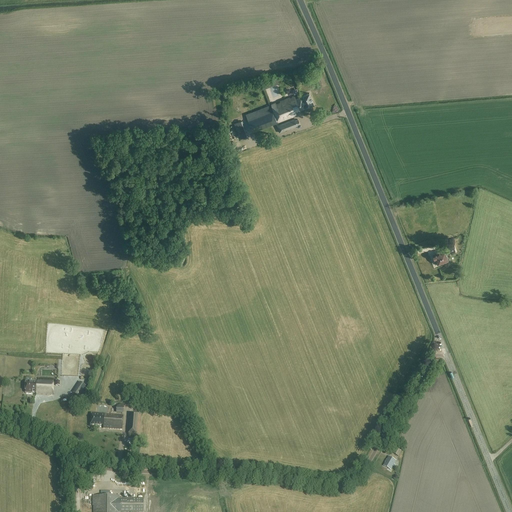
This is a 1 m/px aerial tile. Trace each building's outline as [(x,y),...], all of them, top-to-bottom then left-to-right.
[(274,111),(278,122),(292,116),(296,114),(295,112),(305,108),(314,105),(309,93),(301,96),(301,97),(295,99),(294,96),(280,101),(280,103),(276,104),(275,103),(271,105),(274,111)] [(278,122),(274,111),(248,121),(253,132),(278,122)] [(246,133),(251,132),(246,117),(241,119),(246,133)] [(298,120),(295,120),(295,119),(281,125),(283,131),(297,126),(297,125),(299,124),(298,120)] [(234,122),(237,138),(245,137),(241,120),(234,122)] [(436,260),(437,264),(448,261),(446,255),(447,254),(447,253),(449,252),(448,249),(454,247),(452,242),(444,245),(445,250),(433,255),(434,260),(436,260)] [(36,394),(53,395),(53,382),(37,381),(37,382),(25,382),(25,393),(36,393),(36,394)] [(71,393),(79,398),(86,388),(79,383),(71,393)] [(112,413),(124,414),(125,406),(113,405),(112,413)] [(103,426),(103,429),(122,429),(123,416),(91,414),(90,425),(103,426)] [(128,435),(134,436),(134,437),(139,437),(141,414),(130,414),(128,435)] [(401,451),(396,448),(393,454),(398,456),(401,451)] [(384,466),(391,470),(396,461),(389,457),(384,466)] [(93,506),(93,511),(142,511),(143,498),(119,499),(119,496),(93,496),(93,506)]
